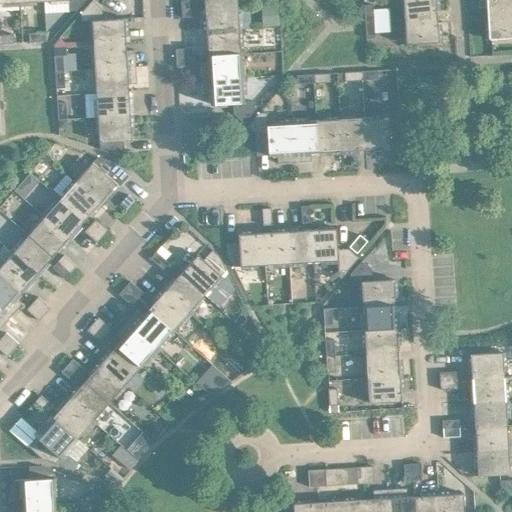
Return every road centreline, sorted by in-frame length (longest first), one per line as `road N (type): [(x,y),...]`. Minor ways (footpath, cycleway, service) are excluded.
road 1 (residential): [(245,452),(432,442),(415,193),(410,184),(169,193)]
road 2 (residential): [(169,193),(0,397)]
road 3 (residential): [(161,0),(169,193)]
